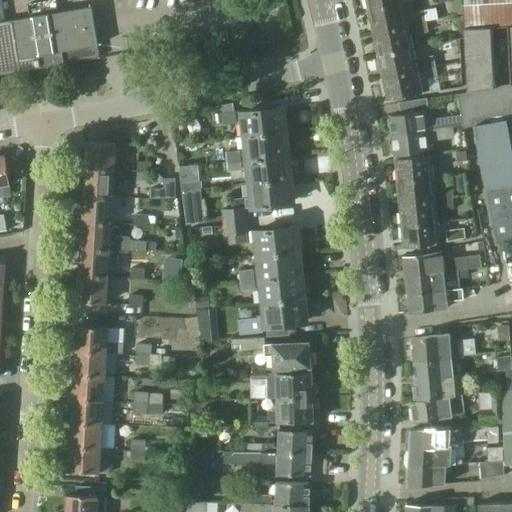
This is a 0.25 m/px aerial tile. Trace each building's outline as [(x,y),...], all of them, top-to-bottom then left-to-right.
[(0,0),(0,74),(42,67),(99,58),(97,45),(91,6),(0,21),(0,0)] [(365,0),(368,11),(403,4),(401,0),(365,0)] [(511,0),(462,0),(464,28),(467,91),(458,93),(461,115),(463,127),(474,124),(507,117),(511,141),(511,0)] [(407,25),(416,24),(414,15),(405,17),(403,4),(368,11),(373,33),(407,26),(407,25)] [(426,22),(424,11),(413,13),(414,15),(416,24),(426,22)] [(418,34),(428,32),(426,22),(416,24),(418,34)] [(373,33),(378,56),(412,48),(407,26),(373,33)] [(378,56),(382,78),(417,71),(412,48),(378,56)] [(423,58),(425,69),(435,67),(433,56),(423,58)] [(427,79),(438,77),(435,67),(425,69),(427,79)] [(387,101),(421,93),(417,71),(382,78),(387,101)] [(400,113),(428,109),(427,97),(399,101),(400,113)] [(280,115),(279,107),(243,111),(244,122),(249,122),(251,135),(286,131),(284,115),(280,115)] [(400,113),(390,115),(391,118),(388,121),(389,127),(392,130),(393,135),(452,128),(450,116),(429,119),(428,109),(400,113)] [(222,125),(233,123),(231,111),(220,112),(222,125)] [(452,128),(454,128),(463,127),(461,115),(450,116),(452,128)] [(478,147),(482,167),(511,161),(511,141),(507,117),(474,124),(478,147)] [(393,142),(392,146),(392,152),(395,154),(395,155),(433,150),(432,141),(440,140),(440,139),(455,137),(454,128),(452,128),(393,135),(393,142)] [(247,148),(247,150),(248,159),(284,154),(283,148),(288,147),(286,131),(251,135),(252,147),(247,148)] [(116,142),(89,140),(87,166),(114,168),(116,142)] [(237,160),(236,151),(225,152),(226,161),(237,160)] [(397,181),(433,176),(431,153),(398,157),(399,169),(396,169),(397,181)] [(248,159),(249,170),(254,169),(256,181),(291,177),(290,162),(285,162),(284,154),(248,159)] [(6,155),(0,156),(0,184),(10,183),(7,165),(6,155)] [(226,161),(228,172),(239,171),(237,160),(226,161)] [(151,162),(138,161),(137,169),(151,170),(151,162)] [(486,189),(496,242),(511,239),(511,161),(482,167),(486,189)] [(87,166),(86,193),(112,195),(114,168),(87,166)] [(136,181),(150,182),(151,170),(137,169),(136,181)] [(402,203),(436,199),(433,176),(397,181),(399,194),(401,194),(402,203)] [(289,195),(293,194),(291,177),(256,181),(257,194),(252,195),(254,207),(289,203),(289,195)] [(150,189),(149,199),(166,199),(176,199),(176,179),(163,179),(163,189),(150,189)] [(209,220),(204,186),(184,189),(189,223),(209,220)] [(451,186),(441,188),(442,198),(452,197),(451,186)] [(86,193),(84,219),(111,221),(112,195),(86,193)] [(454,209),(452,197),(442,198),(444,210),(454,209)] [(231,209),(222,210),(223,223),(248,221),(246,198),(231,200),(231,209)] [(401,225),(438,221),(436,199),(402,203),(403,213),(400,213),(401,225)] [(134,225),(147,226),(148,215),(135,214),(134,225)] [(109,250),(129,251),(130,240),(130,237),(110,236),(111,221),(84,219),(83,246),(109,248),(109,250)] [(236,244),(250,243),(248,221),(223,223),(225,237),(235,236),(236,244)] [(406,248),(440,243),(438,221),(401,225),(402,238),(405,237),(406,248)] [(262,242),(263,254),(299,250),(297,234),(293,235),(292,226),(256,231),(257,242),(262,242)] [(455,229),(445,230),(446,232),(447,242),(457,240),(455,229)] [(129,251),(146,252),(146,251),(147,242),(147,241),(130,240),(129,251)] [(81,273),(108,274),(109,250),(109,248),(83,246),(81,273)] [(265,267),(260,268),(261,279),(297,275),(296,268),(301,267),(299,250),(263,254),(265,267)] [(450,270),(450,269),(449,261),(443,262),(441,251),(404,255),(406,274),(450,270)] [(468,268),(481,267),(481,265),(480,255),(449,258),(449,261),(450,269),(450,270),(468,268)] [(131,278),(145,280),(145,268),(131,267),(131,278)] [(450,270),(406,274),(409,294),(459,289),(458,278),(469,277),(468,268),(450,270)] [(240,271),(241,281),(252,280),(251,270),(240,271)] [(79,301),(106,303),(108,274),(81,273),(79,301)] [(297,275),(261,279),(262,290),(268,289),(269,302),(305,298),(303,282),(298,282),(297,275)] [(252,280),(241,281),(242,291),(253,290),(252,280)] [(462,288),(459,289),(409,294),(411,312),(448,307),(447,301),(463,300),(462,288)] [(128,316),(157,318),(158,304),(143,303),(144,296),(130,295),(128,316)] [(257,318),(238,320),(239,336),(263,333),(262,326),(288,323),(303,321),(302,315),(307,315),(305,298),(269,302),(271,314),(257,315),(257,318)] [(78,325),(77,349),(123,352),(124,344),(108,343),(109,327),(78,325)] [(509,340),(509,326),(497,326),(498,341),(509,340)] [(217,339),(216,329),(200,330),(201,341),(217,339)] [(460,340),(450,341),(449,333),(412,338),(412,342),(413,342),(415,356),(414,356),(414,361),(451,357),(462,356),(460,340)] [(264,345),(264,338),(231,339),(232,345),(242,345),(242,351),(264,350),(264,345)] [(476,355),(475,354),(474,339),(460,340),(462,356),(476,355)] [(273,344),(264,345),(264,350),(265,356),(274,356),(274,369),(310,367),(310,365),(313,364),(312,352),(310,352),(309,342),(273,344)] [(137,344),(137,354),(152,355),(152,345),(137,344)] [(75,373),(106,375),(107,352),(123,353),(123,352),(77,349),(75,373)] [(151,365),(152,355),(137,354),(136,365),(151,365)] [(453,375),(451,357),(414,361),(414,363),(415,363),(416,377),(416,379),(453,375)] [(497,358),(497,372),(505,371),(505,369),(511,369),(511,357),(497,358)] [(266,374),(266,370),(252,371),(252,380),(266,379),(266,374)] [(267,374),(266,374),(266,379),(267,398),(267,399),(278,399),(278,397),(315,396),(314,384),(312,384),(311,372),(273,373),(267,374)] [(75,373),(74,397),(104,399),(106,375),(75,373)] [(414,388),(414,402),(455,395),(453,375),(416,379),(416,382),(417,382),(417,388),(414,388)] [(511,433),(511,389),(501,391),(502,409),(502,423),(503,435),(511,433)] [(502,423),(502,409),(501,391),(490,393),(491,409),(480,410),(481,424),(502,423)] [(134,392),(134,402),(148,403),(149,393),(134,392)] [(412,402),(414,421),(453,416),(464,414),(462,395),(455,395),(414,402),(412,402)] [(278,411),(268,411),(268,417),(268,422),(278,422),(313,420),(313,409),(315,409),(315,396),(278,397),(278,399),(278,409),(278,411)] [(72,421),(103,423),(104,399),(74,397),(72,421)] [(196,402),(197,419),(211,419),(210,401),(196,402)] [(148,413),(148,403),(134,402),(133,412),(148,413)] [(252,427),(268,427),(268,422),(268,417),(252,417),(252,427)] [(71,445),(102,447),(103,423),(72,421),(71,445)] [(410,429),(410,448),(451,446),(456,446),(462,446),(462,445),(462,440),(463,427),(457,427),(451,427),(410,429)] [(498,427),(487,427),(487,444),(498,443),(498,427)] [(262,452),(311,452),(311,429),(279,428),(278,446),(274,446),(274,445),(262,444),(262,452)] [(132,439),(131,450),(145,451),(146,441),(132,439)] [(246,452),(262,452),(262,444),(246,444),(246,452)] [(109,474),(111,449),(102,449),(102,447),(71,445),(70,470),(100,472),(100,473),(109,474)] [(410,448),(409,465),(419,465),(447,464),(450,464),(462,464),(462,458),(456,458),(450,458),(451,446),(410,448)] [(502,448),(487,448),(488,460),(503,458),(502,448)] [(131,450),(130,460),(145,461),(145,460),(145,451),(131,450)] [(262,452),(246,452),(225,453),(225,465),(278,464),(277,473),(310,475),(311,452),(262,452)] [(481,480),(504,475),(503,458),(488,460),(488,462),(479,463),(481,480)] [(409,465),(408,486),(418,485),(446,484),(446,472),(450,472),(450,464),(447,464),(419,465),(409,465)] [(256,495),(255,504),(309,507),(309,482),(277,481),(276,500),(271,500),(271,496),(256,495)] [(67,511),(106,511),(108,487),(78,486),(77,495),(69,495),(67,511)] [(256,495),(240,495),(239,503),(241,503),(255,504),(256,495)] [(209,511),(210,502),(190,501),(189,511),(209,511)] [(407,504),(406,511),(456,511),(457,504),(426,503),(407,502),(407,504)] [(511,511),(511,502),(477,503),(477,511),(511,511)] [(241,505),(241,511),(255,511),(255,504),(241,503),(241,505)]
